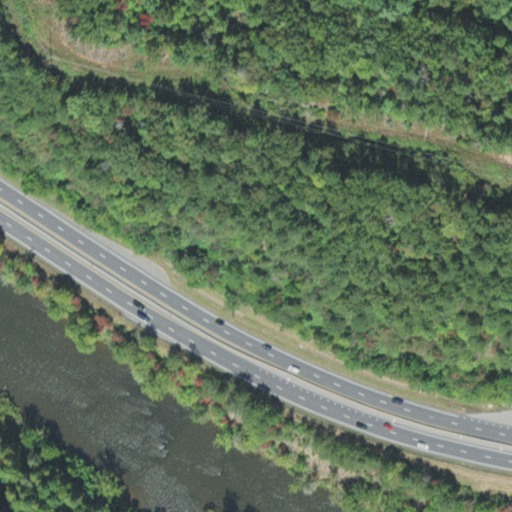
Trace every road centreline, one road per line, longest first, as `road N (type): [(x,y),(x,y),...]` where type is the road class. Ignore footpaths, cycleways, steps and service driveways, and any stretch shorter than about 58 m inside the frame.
road 1 (trunk): [(511,434),(429,415),(242,341),(0,185)]
road 2 (trunk): [(0,217),(112,292),(261,375),(363,420),(511,461)]
road 3 (trunk): [(261,375),(511,448)]
